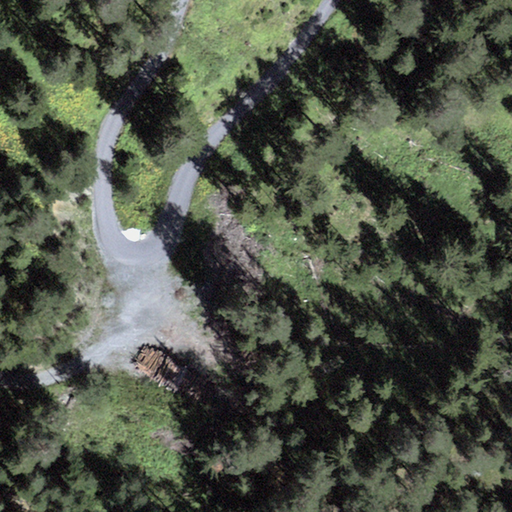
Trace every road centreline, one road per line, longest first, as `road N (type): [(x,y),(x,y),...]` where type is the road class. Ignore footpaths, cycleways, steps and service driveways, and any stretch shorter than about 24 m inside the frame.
road 1 (track): [(184,0),(111,154),(113,239),(141,265),(167,246),(209,127),(295,49),(331,0)]
road 2 (track): [(141,265),(98,339),(64,367),(0,368)]
